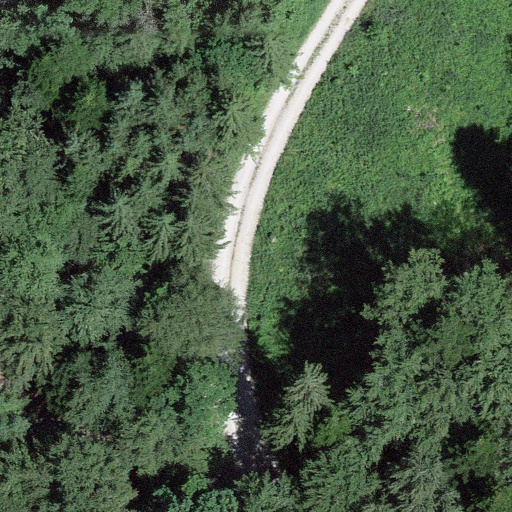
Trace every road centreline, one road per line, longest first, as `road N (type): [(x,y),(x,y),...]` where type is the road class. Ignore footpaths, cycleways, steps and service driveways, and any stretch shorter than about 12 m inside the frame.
road 1 (track): [(229,511),(217,334),(303,78),(353,0)]
road 2 (track): [(204,511),(0,402)]
